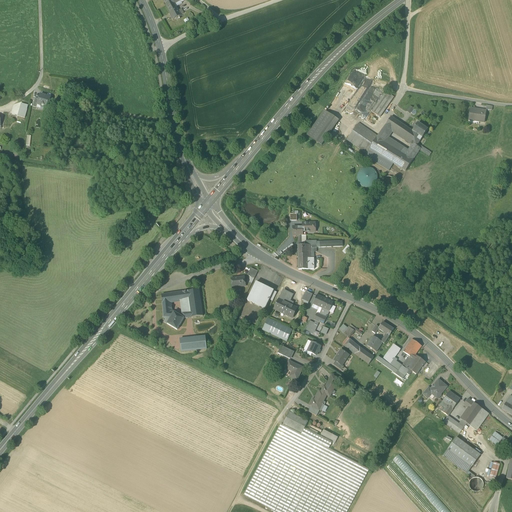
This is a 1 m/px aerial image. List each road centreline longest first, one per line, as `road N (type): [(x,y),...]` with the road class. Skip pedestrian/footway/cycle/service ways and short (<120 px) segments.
road 1 (primary): [(173,246),(0,450)]
road 2 (primary): [(399,0),(325,65),(241,161)]
road 3 (tertiary): [(511,424),(417,335),(350,297)]
road 4 (tertiary): [(189,172),(141,0)]
road 5 (residential): [(350,297),(318,364),(277,420)]
road 6 (track): [(277,0),(160,47)]
